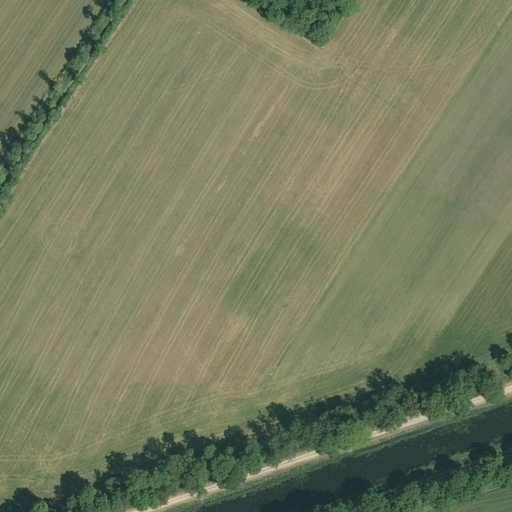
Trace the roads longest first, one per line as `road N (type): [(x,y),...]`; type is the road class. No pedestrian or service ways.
road 1 (track): [(511,386),(138,511)]
road 2 (track): [(351,511),(511,458)]
